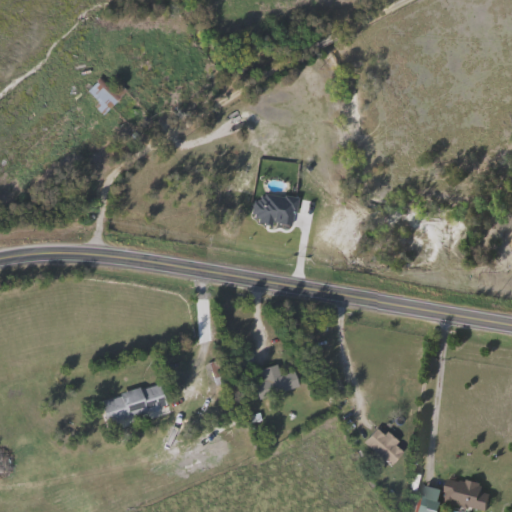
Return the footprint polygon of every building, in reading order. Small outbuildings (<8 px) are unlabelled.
[(103,111),(83,91),(98,76),(109,89),(116,82),(125,90),(103,111)] [(253,381),(261,379),(257,367),(275,362),(278,373),(292,369),(296,386),(257,396),(253,381)] [(99,397),(159,382),(165,407),(105,422),(99,397)] [(377,455),(363,440),(375,427),(382,433),(384,430),(403,449),(385,468),(375,458),(377,455)] [(480,499),(487,500),(486,508),(444,501),(448,476),(483,482),(480,499)]
